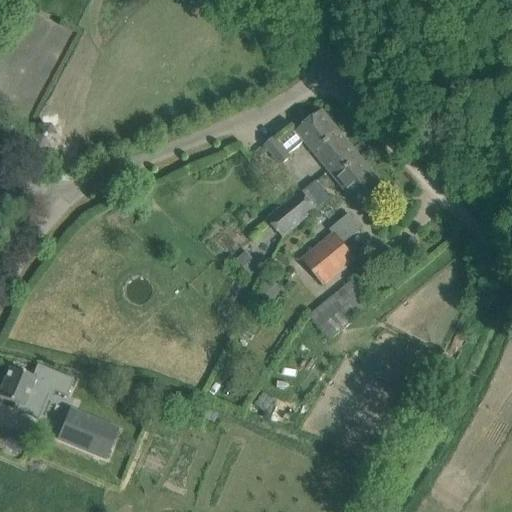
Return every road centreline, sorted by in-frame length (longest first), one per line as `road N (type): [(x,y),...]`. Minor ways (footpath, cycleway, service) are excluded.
road 1 (unclassified): [(0,303),(64,195),(328,78)]
road 2 (unclassified): [(511,274),(478,228),(328,78)]
